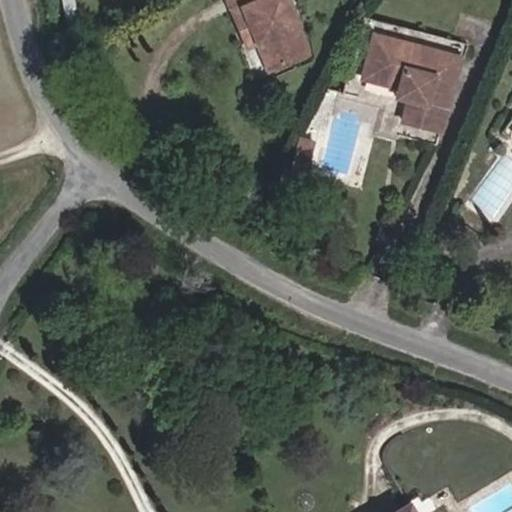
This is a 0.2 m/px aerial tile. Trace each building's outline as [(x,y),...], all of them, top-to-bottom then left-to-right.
[(256,2),(255,0),(227,0),(232,12),(256,2)] [(255,0),(256,2),(232,12),(243,38),(253,33),(257,43),(269,71),(308,55),(284,0),(255,0)] [(257,43),(253,33),(243,38),(247,48),(257,43)] [(440,132),(459,58),(373,35),(361,79),(398,88),(410,91),(407,100),(402,122),(440,132)] [(407,100),(410,91),(398,88),(395,97),(407,100)] [(305,163),(314,130),(300,126),(291,159),(305,163)]
